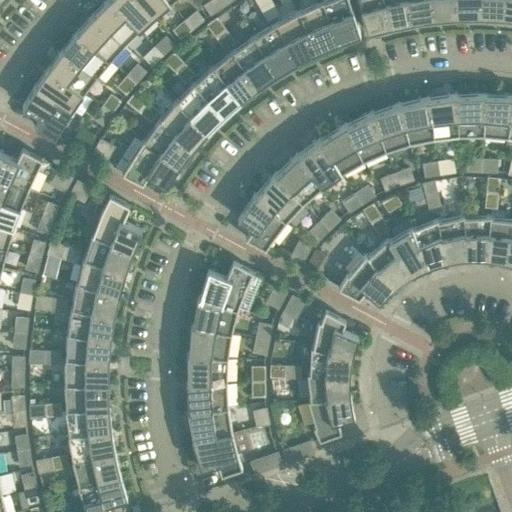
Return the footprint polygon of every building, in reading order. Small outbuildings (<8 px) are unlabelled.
[(138,27),(111,0),(103,0),(92,12),(92,11),(92,12),(123,42),(132,33),(138,27)] [(153,13),(141,0),(111,0),(138,27),(144,22),(153,13)] [(169,0),(141,0),(153,13),(160,8),(169,0)] [(223,4),(219,0),(209,0),(204,3),(210,12),(223,4)] [(278,13),(270,0),(269,0),(260,5),(267,18),(278,13)] [(338,39),(321,0),(317,0),(299,9),(299,8),(298,9),(317,48),(321,46),(329,43),(338,39)] [(360,31),(349,0),(321,0),(338,39),(351,34),(360,31)] [(390,23),(384,0),(358,0),(367,29),(380,25),(390,23)] [(412,18),(408,0),(384,0),(390,23),(403,20),(412,18)] [(434,15),(432,0),(408,0),(412,18),(421,17),(434,15)] [(457,13),(456,0),(432,0),(434,15),(448,14),(457,13)] [(480,13),(480,0),(456,0),(457,13),(471,13),(480,13)] [(503,14),(503,0),(480,0),(480,13),(489,13),(503,14)] [(511,15),(511,0),(503,0),(503,14),(511,15)] [(191,27),(203,18),(196,9),(184,19),(191,27)] [(317,48),(298,9),(276,20),(275,20),(296,59),(304,54),(317,48)] [(123,42),(92,12),(77,28),(76,28),(109,58),(123,42)] [(225,28),(216,16),(207,23),(215,35),(225,28)] [(180,36),(191,27),(184,19),(173,28),(180,36)] [(296,59),(275,20),(254,33),(253,33),(277,70),(285,66),(296,59)] [(109,58),(76,28),(62,46),(62,45),(61,46),(96,74),(101,67),(109,58)] [(234,40),(225,28),(215,35),(224,47),(234,40)] [(277,70),(253,33),(233,48),(233,47),(232,48),(258,83),(266,78),(277,70)] [(162,53),(173,43),(165,35),(155,45),(162,53)] [(151,63),(162,53),(155,45),(144,55),(151,63)] [(96,74),(61,46),(48,64),(48,63),(47,64),(83,90),(90,80),(96,74)] [(258,83),(232,48),(213,63),(212,63),(240,97),(251,89),(258,83)] [(183,61),(173,51),(165,59),(174,69),(183,61)] [(193,72),(183,61),(174,69),(185,80),(193,72)] [(135,81),(145,70),(137,62),(127,73),(135,81)] [(240,97),(212,63),(194,80),(193,80),(223,112),(240,97)] [(83,90),(47,64),(35,82),(34,83),(71,107),(76,100),(83,90)] [(126,92),(135,81),(127,73),(117,84),(126,92)] [(223,112),(193,80),(176,98),(175,98),(207,128),(216,119),(223,112)] [(62,121),(71,107),(34,83),(22,103),(39,114),(34,123),(54,134),(62,121)] [(483,132),(484,90),(456,92),(456,91),(455,91),(458,132),(468,131),(478,131),(483,132)] [(507,134),(511,100),(511,93),(485,92),(485,90),(484,90),(483,132),(488,132),(498,133),(507,134)] [(146,100),(135,91),(127,100),(138,109),(146,100)] [(458,132),(455,91),(428,95),(427,94),(433,135),(438,134),(448,133),(458,132)] [(111,111),(120,99),(111,92),(102,104),(111,111)] [(433,135),(427,94),(399,101),(399,100),(398,100),(409,140),(414,139),(423,136),(433,135)] [(207,128),(175,98),(159,117),(158,117),(192,145),(198,138),(207,128)] [(158,110),(146,100),(138,109),(150,119),(158,110)] [(409,140),(398,100),(372,110),(371,109),(385,147),(395,144),(404,141),(409,140)] [(102,123),(111,111),(102,104),(93,116),(102,123)] [(385,147),(371,109),(346,122),(345,120),(344,121),(363,158),(385,147)] [(192,145),(158,117),(143,137),(142,137),(178,163),(183,156),(192,145)] [(363,158),(344,121),(321,136),(320,135),(319,135),(340,170),(363,158)] [(87,147),(94,134),(81,127),(74,140),(87,147)] [(340,170),(319,135),(297,152),(296,151),(295,152),(321,184),(328,178),(336,173),(340,170)] [(106,158),(113,144),(100,137),(93,151),(106,158)] [(178,163),(142,137),(129,159),(122,170),(142,181),(147,172),(165,183),(170,175),(178,163)] [(34,171),(42,156),(22,145),(16,157),(0,149),(0,174),(28,186),(29,183),(34,171)] [(321,184),(295,152),(275,171),(274,170),(274,171),(302,200),(309,193),(313,190),(321,184)] [(481,169),(482,157),(467,157),(467,169),(481,169)] [(496,170),(496,158),(482,157),(481,169),(496,170)] [(454,170),(452,158),(437,160),(439,172),(454,170)] [(439,172),(437,160),(423,162),(425,174),(439,172)] [(413,178),(408,166),(395,172),(399,183),(413,178)] [(64,189),(71,176),(58,169),(51,182),(64,189)] [(302,200),(274,171),(255,192),(254,191),(254,192),(285,218),(292,211),(298,204),(302,200)] [(399,183),(395,172),(381,177),(385,188),(399,183)] [(24,194),(28,186),(0,174),(0,198),(20,206),(24,194)] [(497,191),(499,177),(488,176),(486,190),(497,191)] [(83,199),(90,186),(77,179),(70,192),(83,199)] [(437,193),(434,179),(433,179),(423,182),(426,196),(437,193)] [(374,194),(367,184),(355,191),(361,202),(374,194)] [(496,206),(497,191),(486,190),(485,205),(496,206)] [(361,202),(355,191),(342,199),(349,210),(361,202)] [(141,226),(122,217),(129,202),(109,192),(101,208),(92,231),(91,231),(91,232),(132,248),(141,226)] [(285,218),(254,192),(237,216),(252,226),(245,235),(265,246),(270,238),(273,234),(276,230),(279,226),(282,222),(285,218)] [(440,208),(437,193),(426,196),(429,210),(440,208)] [(17,214),(20,206),(0,198),(0,221),(13,226),(17,214)] [(52,218),(58,204),(47,200),(42,214),(52,218)] [(380,215),(372,202),(363,208),(371,220),(380,215)] [(328,228),(339,217),(330,209),(320,219),(328,228)] [(465,255),(463,212),(438,218),(437,216),(436,216),(446,258),(454,256),(458,255),(465,255)] [(485,255),(490,213),(464,214),(464,212),(463,212),(465,255),(473,254),(477,254),(485,255)] [(505,259),(511,232),(511,216),(490,215),(490,212),(490,213),(485,255),(493,256),(497,257),(505,259)] [(47,232),(52,218),(42,214),(37,228),(47,232)] [(388,227),(380,215),(371,220),(378,233),(388,227)] [(446,258),(436,216),(412,226),(411,224),(427,264),(433,261),(436,260),(441,259),(446,258)] [(318,238),(328,228),(320,219),(309,229),(318,238)] [(9,237),(13,226),(0,221),(0,243),(7,245),(9,237)] [(427,264),(411,224),(389,238),(387,236),(409,273),(412,271),(419,267),(427,264)] [(125,269),(132,248),(91,232),(84,255),(83,255),(82,256),(125,269)] [(409,273),(387,236),(367,253),(365,251),(365,252),(393,284),(396,282),(402,277),(409,273)] [(40,255),(44,241),(34,238),(30,252),(40,255)] [(61,255),(65,244),(51,240),(48,251),(61,255)] [(301,261),(310,246),(298,240),(290,255),(301,261)] [(76,260),(79,249),(65,244),(61,255),(76,260)] [(318,270),(326,255),(315,249),(307,264),(318,270)] [(36,269),(40,255),(30,252),(25,266),(36,269)] [(393,284),(365,252),(348,272),(346,271),(338,285),(358,296),(365,288),(378,299),(382,294),(385,292),(390,287),(393,284)] [(119,291),(125,269),(82,256),(77,280),(76,280),(76,281),(119,291)] [(237,306),(245,283),(252,268),(233,258),(226,274),(208,266),(199,294),(198,294),(237,306)] [(31,293),(34,278),(23,276),(20,291),(31,293)] [(114,313),(117,297),(119,291),(76,281),(71,305),(70,306),(114,313)] [(278,306),(286,290),(275,284),(266,300),(278,306)] [(28,307),(30,297),(31,293),(20,291),(18,305),(28,307)] [(49,308),(51,296),(37,293),(35,305),(49,308)] [(234,316),(237,306),(198,294),(192,322),(191,322),(231,330),(233,321),(234,316)] [(295,315),(303,299),(292,294),(284,309),(295,315)] [(64,310),(66,299),(51,296),(49,308),(64,310)] [(110,336),(114,313),(70,306),(68,330),(67,330),(67,331),(110,336)] [(355,342),(358,333),(342,327),(345,318),(325,307),(320,319),(318,318),(313,344),(310,343),(310,344),(352,353),(354,346),(355,342)] [(25,331),(27,316),(16,315),(15,330),(25,331)] [(268,338),(271,323),(259,321),(256,335),(268,338)] [(229,340),(231,330),(191,322),(188,350),(187,350),(187,351),(227,355),(228,345),(229,340)] [(24,346),(25,331),(15,330),(13,344),(24,346)] [(108,359),(110,336),(67,331),(65,355),(64,355),(64,356),(108,359)] [(265,352),(268,338),(256,335),(253,350),(265,352)] [(351,357),(352,353),(310,344),(309,370),(307,370),(307,371),(349,373),(350,365),(351,357)] [(44,361),(44,349),(30,348),(29,360),(44,361)] [(59,362),(59,350),(44,349),(44,361),(59,362)] [(227,360),(227,355),(187,351),(186,379),(185,379),(185,380),(226,380),(226,370),(227,360)] [(23,370),(23,355),(12,355),(12,370),(23,370)] [(108,382),(108,359),(64,356),(65,381),(64,381),(64,382),(108,382)] [(285,375),(285,364),(271,364),(270,375),(285,375)] [(300,376),(300,365),(285,364),(285,375),(300,376)] [(264,379),(264,365),(252,365),(252,379),(264,379)] [(23,384),(23,370),(12,370),(12,384),(23,384)] [(349,377),(349,374),(349,373),(307,371),(310,396),(307,397),(308,398),(350,393),(350,389),(350,385),(349,377)] [(264,394),(264,379),(252,379),(252,394),(264,394)] [(226,385),(226,380),(185,380),(188,408),(187,408),(187,409),(227,404),(227,399),(226,390),(226,385)] [(109,404),(108,382),(64,382),(66,406),(65,406),(65,407),(109,404)] [(351,396),(350,393),(308,398),(315,423),(313,423),(319,437),(340,429),(337,418),(354,413),(353,408),(352,404),(351,396)] [(24,409),(23,394),(12,395),(13,409),(24,409)] [(60,413),(59,402),(44,403),(45,414),(60,413)] [(45,414),(44,403),(30,403),(30,415),(45,414)] [(111,427),(109,404),(65,407),(68,432),(67,432),(68,433),(111,427)] [(228,409),(227,404),(187,409),(192,436),(191,437),(231,429),(229,419),(228,409)] [(268,421),(265,407),(253,409),(256,424),(268,421)] [(25,423),(24,409),(13,409),(14,424),(25,423)] [(115,449),(111,427),(68,433),(72,457),(71,457),(72,458),(115,449)] [(238,453),(231,429),(191,437),(200,466),(217,460),(221,472),(242,465),(238,453)] [(28,447),(26,433),(15,434),(17,449),(28,447)] [(314,451),(309,439),(283,449),(287,460),(314,451)] [(30,462),(28,447),(17,449),(20,463),(30,462)] [(120,471),(115,449),(72,458),(78,482),(77,482),(77,483),(120,471)] [(281,463),(277,451),(250,460),(255,472),(281,463)] [(67,465),(65,453),(50,456),(53,468),(67,465)] [(53,468),(50,456),(36,459),(39,470),(53,468)] [(36,485),(32,471),(22,473),(25,488),(36,485)] [(123,511),(118,497),(127,494),(120,471),(77,483),(87,511),(123,511)] [(39,499),(36,485),(25,488),(29,502),(39,499)]
